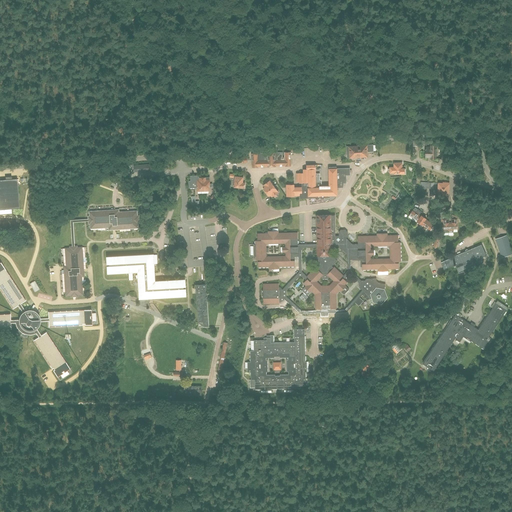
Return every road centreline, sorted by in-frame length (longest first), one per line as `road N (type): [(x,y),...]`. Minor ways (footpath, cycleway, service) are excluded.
road 1 (unclassified): [(499,188),(462,131),(247,149)]
road 2 (track): [(0,403),(205,403)]
road 3 (track): [(307,402),(511,401)]
road 4 (unclassified): [(0,168),(180,156)]
road 5 (residential): [(219,340),(119,297),(98,298)]
road 6 (residential): [(98,298),(99,343),(86,365),(53,387),(47,374)]
